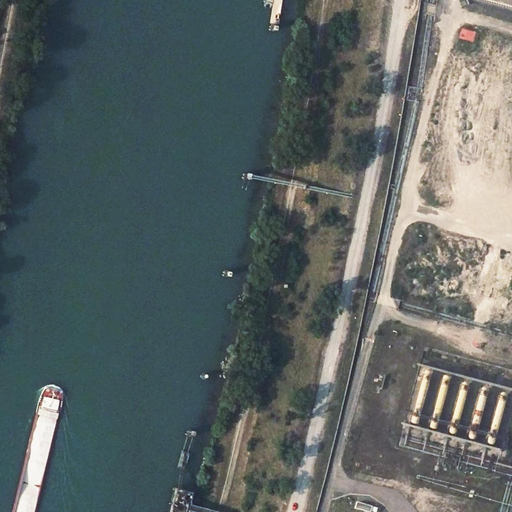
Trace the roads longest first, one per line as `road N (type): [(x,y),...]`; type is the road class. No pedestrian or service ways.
road 1 (track): [(288,511),(363,213),(402,0)]
road 2 (track): [(221,511),(265,335),(326,0)]
road 3 (track): [(427,128),(381,306),(405,320),(459,330)]
road 4 (track): [(458,12),(427,128),(433,145),(453,158),(478,156),(511,131)]
